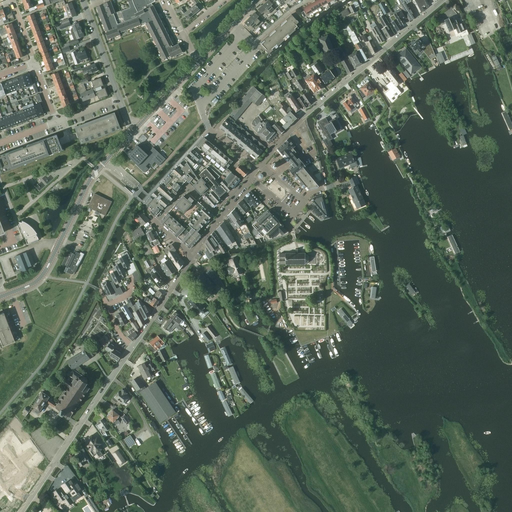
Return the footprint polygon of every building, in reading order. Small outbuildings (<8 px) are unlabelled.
[(42,0),(38,0),(39,1),(40,4),(36,5),(38,9),(45,6),(42,0)] [(155,1),(154,0),(126,0),(128,2),(131,8),(121,11),(115,13),(111,1),(104,3),(105,5),(103,6),(103,5),(97,7),(106,31),(107,31),(107,32),(106,33),(108,39),(120,35),(120,33),(139,25),(141,24),(145,23),(146,24),(163,59),(170,56),(170,57),(170,56),(169,55),(170,54),(172,58),(171,58),(183,52),(179,44),(172,47),(172,46),(173,45),(153,5),(153,6),(152,3),(155,1)] [(190,9),(194,14),(200,10),(196,5),(198,3),(196,0),(192,0),(194,3),(191,5),(192,7),(190,9)] [(264,5),(272,15),(277,11),(276,9),(278,8),(272,0),(270,2),(269,0),(264,5)] [(318,9),(323,6),(319,0),(316,0),(315,1),(314,0),(313,1),(318,9)] [(396,0),(398,4),(401,9),(409,22),(416,18),(408,5),(407,4),(412,1),(411,0),(396,0)] [(412,0),(419,12),(425,9),(423,7),(429,4),(427,0),(412,0)] [(66,12),(74,9),(72,2),(66,5),(64,1),(55,4),(56,8),(64,9),(66,12)] [(313,13),(318,9),(313,1),(311,2),(311,3),(308,5),(313,13)] [(31,2),(24,4),(26,10),(29,9),(30,11),(35,9),(34,7),(33,7),(31,2)] [(382,2),(379,4),(384,15),(388,13),(382,2)] [(259,11),(258,13),(264,20),(266,18),(267,19),(272,15),(264,5),(258,10),(259,11)] [(304,17),(313,13),(308,5),(303,8),(304,11),(301,13),(304,17)] [(354,5),(348,7),(352,14),(357,12),(354,5)] [(194,14),(190,9),(185,12),(183,10),(182,7),(177,10),(178,13),(181,12),(188,20),(194,14)] [(3,9),(0,10),(0,18),(2,24),(9,22),(8,19),(3,21),(2,17),(6,16),(5,14),(8,13),(6,8),(3,9)] [(74,9),(66,12),(67,16),(68,15),(69,18),(76,15),(74,9)] [(347,9),(339,13),(342,18),(350,14),(347,9)] [(400,9),(393,13),(401,26),(405,23),(403,20),(405,18),(406,18),(400,9)] [(262,21),(264,20),(258,13),(256,14),(255,13),(250,18),(259,27),(264,23),(262,21)] [(29,22),(36,19),(34,14),(27,16),(29,22)] [(296,20),(295,18),(291,15),(286,19),(286,20),(280,25),(275,30),(269,35),(263,40),(265,41),(261,44),(266,50),(265,50),(269,54),(273,50),(272,49),(277,45),(278,46),(285,40),(284,39),(289,35),(290,36),(296,30),(295,29),(298,27),(296,25),(299,23),(297,20),(296,20)] [(381,29),(387,39),(393,35),(387,26),(389,25),(383,15),(378,18),(384,28),(381,29)] [(394,15),(390,17),(393,21),(391,22),(391,23),(397,33),(403,29),(403,28),(396,19),(394,15)] [(453,16),(444,20),(449,31),(454,28),(457,35),(461,33),(462,36),(468,34),(467,30),(465,31),(461,22),(457,24),(456,20),(455,21),(453,16)] [(255,32),(259,27),(250,18),(245,23),(246,24),(244,26),(244,25),(244,26),(251,33),(253,30),(255,32)] [(31,27),(38,25),(36,19),(29,22),(31,27)] [(5,33),(7,32),(14,29),(12,23),(5,26),(6,28),(0,30),(0,31),(1,34),(5,33)] [(73,27),(71,30),(72,33),(74,32),(82,30),(79,23),(72,25),(73,27)] [(33,33),(40,31),(38,25),(31,27),(33,33)] [(379,44),(385,41),(378,29),(376,26),(371,29),(379,44)] [(16,34),(14,29),(7,32),(9,37),(16,34)] [(74,32),(72,33),(74,40),(78,39),(84,36),(82,30),(74,32)] [(353,32),(349,34),(358,50),(362,48),(353,32)] [(16,34),(9,37),(11,42),(18,40),(16,34)] [(369,41),(365,34),(362,36),(365,43),(366,42),(372,55),(377,51),(372,39),(369,41)] [(325,55),(334,51),(328,35),(319,38),(325,55)] [(422,42),(419,39),(415,42),(416,43),(411,46),(415,50),(414,51),(416,54),(419,52),(420,53),(423,51),(426,49),(429,56),(433,54),(429,44),(426,45),(423,41),(422,42)] [(14,51),(6,55),(6,57),(12,54),(22,51),(20,45),(13,48),(14,51)] [(363,47),(358,50),(364,62),(370,58),(364,47),(363,47)] [(12,54),(6,57),(8,62),(11,61),(13,60),(12,57),(13,57),(16,56),(18,59),(24,56),(22,51),(12,54)] [(76,52),(71,53),(75,64),(80,63),(79,61),(88,58),(85,51),(77,54),(76,52)] [(355,69),(359,66),(364,64),(357,51),(348,56),(355,69)] [(402,59),(400,61),(403,64),(403,63),(405,66),(404,66),(407,69),(408,68),(411,72),(412,71),(418,66),(406,52),(403,55),(401,57),(402,59)] [(504,68),(498,54),(493,56),(499,70),(504,68)] [(45,65),(52,63),(50,57),(43,60),(45,65)] [(341,61),(343,65),(348,74),(353,71),(350,65),(351,64),(348,59),(347,60),(346,59),(341,61)] [(47,71),(54,69),(52,63),(45,65),(47,71)] [(318,63),(311,67),(317,76),(319,75),(323,72),(324,71),(318,63)] [(89,74),(97,71),(95,64),(83,69),(85,74),(88,72),(89,74)] [(390,65),(383,71),(386,76),(388,78),(391,81),(392,82),(387,85),(387,86),(391,90),(387,93),(391,98),(394,96),(395,96),(396,97),(401,93),(396,87),(396,86),(402,81),(390,65)] [(300,79),(298,75),(294,68),(286,73),(290,80),(295,77),(297,81),(295,82),(301,91),(306,88),(300,79)] [(329,70),(320,76),(326,84),(335,78),(329,70)] [(401,73),(400,73),(398,75),(404,82),(404,81),(407,79),(401,73)] [(29,74),(23,76),(27,87),(27,88),(33,86),(33,85),(29,74)] [(305,80),(314,92),(318,90),(320,90),(322,89),(323,87),(320,82),(318,80),(314,74),(311,76),(310,74),(304,78),(305,80)] [(23,76),(18,78),(22,89),(27,87),(23,76)] [(18,78),(12,80),(16,91),(22,89),(18,78)] [(101,78),(92,81),(95,90),(93,90),(95,95),(97,94),(99,99),(108,96),(105,88),(102,89),(101,86),(104,85),(101,78)] [(87,79),(80,81),(82,88),(85,87),(84,84),(89,82),(87,79)] [(12,80),(7,82),(11,93),(16,91),(12,80)] [(7,82),(2,84),(6,94),(11,93),(7,82)] [(58,91),(64,89),(62,83),(56,86),(58,91)] [(363,102),(376,93),(368,83),(364,86),(363,86),(362,87),(362,88),(357,91),(363,102)] [(245,96),(252,101),(258,106),(266,97),(253,86),(245,96)] [(93,89),(87,91),(89,99),(96,96),(95,95),(93,90),(93,89)] [(87,91),(80,94),(83,101),(89,99),(87,91)] [(290,94),(289,92),(284,95),(286,97),(295,112),(301,108),(291,93),(290,94)] [(301,96),(308,106),(313,103),(306,93),(301,96)] [(249,104),(252,101),(245,96),(243,99),(249,104)] [(304,109),(308,106),(301,96),(297,99),(304,109)] [(355,103),(351,98),(348,101),(347,101),(346,100),(343,102),(344,103),(344,104),(350,111),(357,105),(355,103)] [(68,99),(61,102),(64,108),(70,105),(68,99)] [(247,108),(249,104),(243,99),(240,102),(247,108)] [(244,111),(247,108),(240,102),(238,105),(244,111)] [(282,102),(278,105),(281,108),(279,110),(285,117),(280,121),(284,125),(283,126),(286,129),(286,130),(297,118),(296,117),(291,112),(292,110),(289,107),(288,108),(285,105),(282,102)] [(35,105),(34,106),(38,115),(38,116),(44,114),(43,113),(40,104),(39,104),(35,105)] [(242,114),(244,111),(238,105),(235,108),(242,114)] [(34,106),(29,108),(33,118),(38,116),(38,115),(34,106)] [(363,107),(359,109),(363,116),(365,120),(369,118),(363,107)] [(29,108),(24,110),(27,120),(28,120),(28,121),(31,120),(30,119),(33,118),(29,108)] [(239,117),(242,114),(235,108),(233,111),(239,117)] [(24,110),(18,112),(22,122),(27,120),(24,110)] [(236,120),(239,117),(233,111),(230,115),(236,120)] [(509,130),(511,129),(511,123),(506,111),(502,113),(509,130)] [(12,112),(7,114),(7,116),(11,126),(17,124),(13,114),(12,112)] [(18,112),(13,114),(17,124),(22,122),(18,112)] [(76,128),(77,133),(78,133),(79,135),(82,143),(120,129),(115,113),(76,128)] [(2,118),(6,128),(7,128),(7,129),(9,128),(9,127),(11,126),(7,116),(2,118)] [(225,133),(235,122),(229,116),(219,128),(225,133)] [(256,118),(252,123),(255,127),(254,128),(256,130),(255,131),(267,141),(269,144),(278,134),(275,132),(263,121),(262,123),(260,122),(256,118)] [(321,122),(318,123),(322,131),(326,136),(329,141),(333,139),(332,137),(331,134),(336,132),(337,133),(342,130),(335,119),(329,122),(328,121),(326,118),(320,121),(321,122)] [(235,122),(225,133),(232,138),(241,127),(235,122)] [(277,122),(272,127),(278,134),(280,136),(285,131),(277,122)] [(238,143),(247,132),(241,127),(232,138),(238,143)] [(244,148),(253,137),(252,135),(251,137),(249,135),(250,134),(247,132),(238,143),(244,148)] [(143,143),(147,138),(143,134),(139,139),(143,143)] [(57,135),(0,155),(0,173),(63,150),(60,143),(57,135)] [(204,137),(185,159),(197,177),(200,175),(206,168),(227,192),(228,192),(233,188),(232,187),(239,178),(227,168),(233,161),(210,142),(204,137)] [(259,143),(258,143),(257,142),(258,140),(253,137),(244,148),(250,154),(259,143)] [(294,176),(306,166),(304,164),(304,165),(302,162),(299,158),(298,159),(296,156),(299,153),(294,147),(295,146),(289,138),(285,141),(286,142),(278,149),(283,156),(284,156),(291,165),(290,166),(291,168),(289,170),(294,176)] [(259,143),(250,154),(256,159),(263,151),(262,151),(266,147),(260,142),(258,143),(259,143)] [(141,148),(137,145),(128,156),(142,170),(152,160),(159,166),(166,159),(153,147),(150,152),(143,146),(141,148)] [(389,152),(388,153),(393,161),(393,160),(400,156),(396,148),(389,152)] [(351,153),(337,158),(340,168),(350,165),(352,169),(358,166),(356,162),(355,162),(352,154),(354,153),(353,151),(350,152),(351,153)] [(146,201),(146,202),(157,216),(183,187),(181,186),(187,180),(193,186),(212,207),(221,200),(220,198),(211,188),(207,184),(204,181),(202,178),(200,175),(197,177),(185,159),(170,176),(149,198),(148,200),(146,201)] [(244,177),(249,172),(241,164),(236,169),(244,177)] [(320,186),(306,166),(294,176),(306,191),(307,190),(307,191),(317,188),(320,186)] [(206,168),(200,175),(202,178),(204,181),(207,184),(211,188),(220,198),(227,192),(206,168)] [(357,209),(366,205),(357,185),(360,184),(356,176),(349,179),(353,188),(348,190),(357,209)] [(256,206),(261,202),(251,191),(244,197),(251,207),(254,204),(256,206)] [(95,193),(89,206),(88,207),(96,211),(95,213),(100,216),(101,214),(105,216),(112,202),(95,193)] [(213,215),(190,194),(186,198),(183,196),(160,222),(164,225),(190,249),(192,247),(202,236),(198,232),(213,215)] [(315,199),(311,200),(312,200),(322,213),(324,219),(330,217),(323,195),(315,197),(315,199)] [(242,200),(235,207),(235,208),(239,212),(242,216),(241,216),(242,217),(243,218),(247,215),(245,213),(250,209),(246,204),(242,200)] [(235,208),(228,215),(228,216),(229,218),(231,220),(233,223),(231,224),(235,230),(239,227),(242,232),(243,234),(244,235),(245,238),(250,236),(251,235),(245,223),(242,219),(243,218),(242,217),(241,216),(238,212),(235,208)] [(268,210),(252,225),(263,237),(264,236),(268,233),(279,222),(268,210)] [(142,226),(149,220),(141,211),(135,217),(142,226)] [(18,221),(27,244),(31,243),(32,244),(38,241),(38,240),(39,239),(38,237),(37,234),(35,232),(33,230),(31,228),(29,226),(27,225),(25,224),(23,223),(18,221)] [(224,221),(216,229),(226,244),(230,250),(238,245),(236,240),(231,234),(232,233),(226,224),(224,221)] [(281,224),(279,222),(268,233),(264,236),(268,240),(287,235),(289,232),(283,226),(284,226),(282,223),(281,224)] [(151,226),(151,225),(144,228),(145,229),(144,230),(152,246),(153,246),(154,247),(160,244),(159,243),(161,242),(152,225),(151,226)] [(136,240),(145,235),(140,227),(131,232),(136,240)] [(214,232),(211,235),(223,253),(223,254),(224,253),(227,251),(222,244),(216,235),(214,232)] [(459,251),(451,233),(447,235),(455,253),(459,251)] [(211,235),(204,243),(205,243),(206,245),(207,247),(206,248),(205,248),(206,250),(211,258),(217,255),(223,253),(211,235)] [(172,244),(164,249),(170,258),(169,259),(175,268),(176,267),(179,271),(184,263),(175,251),(176,250),(172,244)] [(157,245),(152,248),(155,254),(160,252),(157,245)] [(300,253),(300,249),(296,249),(296,253),(280,253),(280,264),(286,264),(286,265),(306,264),(309,261),(308,256),(308,254),(305,253),(300,253)] [(20,272),(30,268),(29,266),(34,264),(32,257),(29,251),(14,257),(20,272)] [(75,255),(68,251),(62,264),(67,267),(64,271),(72,274),(73,272),(75,273),(84,254),(82,253),(81,254),(76,252),(75,255)] [(122,257),(119,259),(120,260),(124,270),(127,268),(126,266),(130,264),(129,263),(132,262),(129,256),(126,258),(124,253),(121,254),(122,257)] [(165,257),(159,262),(161,265),(168,276),(177,271),(169,259),(166,255),(164,256),(165,257)] [(235,276),(243,273),(237,257),(228,260),(232,269),(231,269),(232,271),(233,272),(235,276)] [(118,265),(115,267),(115,268),(120,277),(123,276),(122,273),(126,272),(124,270),(120,260),(117,262),(118,265)] [(152,271),(150,273),(152,276),(154,279),(160,287),(166,282),(163,278),(161,276),(164,274),(159,268),(157,265),(151,269),(152,271)] [(114,272),(110,274),(116,285),(119,283),(118,281),(121,279),(120,277),(115,268),(112,270),(114,272)] [(137,271),(132,274),(134,278),(134,283),(141,279),(137,271)] [(215,273),(210,278),(215,283),(218,280),(215,273)] [(207,280),(202,274),(194,281),(199,287),(198,288),(203,293),(207,296),(215,288),(212,285),(213,284),(208,279),(207,280)] [(106,281),(102,283),(104,286),(103,286),(108,296),(115,293),(113,289),(115,288),(116,288),(113,281),(111,282),(110,283),(110,282),(107,284),(106,281)] [(406,285),(414,296),(418,293),(410,282),(406,285)] [(160,300),(164,294),(158,290),(154,296),(160,300)] [(195,297),(195,296),(188,302),(199,314),(201,312),(203,314),(204,313),(208,310),(201,303),(203,302),(197,295),(195,297)] [(147,297),(144,300),(149,303),(156,308),(160,301),(155,298),(152,296),(150,299),(147,297)] [(130,303),(129,303),(130,307),(133,305),(136,311),(133,313),(135,317),(141,328),(146,322),(145,320),(144,320),(140,312),(136,303),(134,301),(132,302),(130,303)] [(141,301),(136,303),(145,320),(148,318),(149,314),(151,310),(141,301)] [(128,320),(131,318),(133,317),(126,305),(121,308),(123,311),(126,316),(128,319),(128,320)] [(336,311),(351,329),(355,325),(352,322),(353,321),(345,311),(344,311),(341,307),(336,311)] [(126,316),(123,311),(121,312),(116,315),(122,326),(128,322),(127,320),(128,319),(126,316)] [(479,322),(475,316),(472,311),(468,314),(473,323),(474,323),(474,324),(479,322)] [(177,324),(181,328),(183,330),(185,328),(183,326),(184,324),(184,321),(183,320),(184,319),(175,312),(169,319),(174,323),(174,322),(177,324)] [(3,313),(0,313),(0,342),(2,347),(14,342),(3,313)] [(133,328),(136,333),(140,329),(135,321),(133,321),(131,318),(128,320),(132,327),(133,328)] [(180,330),(181,328),(177,324),(174,322),(174,323),(169,319),(163,327),(170,333),(175,327),(180,330)] [(209,325),(205,328),(214,338),(218,335),(209,325)] [(128,337),(132,340),(132,341),(137,335),(136,333),(133,328),(132,327),(127,330),(130,335),(128,337)] [(157,351),(165,344),(158,336),(150,343),(157,351)] [(114,348),(114,349),(116,346),(110,343),(105,350),(111,353),(114,348)] [(94,356),(89,348),(85,350),(67,361),(73,370),(69,375),(74,378),(71,384),(69,382),(70,382),(66,379),(62,383),(67,386),(67,385),(69,387),(66,391),(64,390),(59,399),(60,400),(57,404),(56,403),(55,404),(51,400),(52,399),(50,397),(42,392),(32,407),(36,409),(34,412),(38,414),(39,412),(40,412),(47,402),(61,411),(59,413),(63,416),(65,414),(70,418),(90,388),(86,386),(88,384),(87,383),(88,382),(87,378),(77,372),(80,368),(79,366),(90,358),(94,356)] [(123,354),(114,349),(114,348),(111,353),(109,355),(118,361),(123,354)] [(162,349),(158,351),(163,362),(167,360),(162,349)] [(228,352),(223,354),(227,365),(227,367),(234,365),(228,352)] [(210,369),(213,368),(209,357),(205,358),(208,369),(210,368),(210,369)] [(146,362),(138,366),(144,380),(150,376),(151,378),(154,377),(153,374),(152,375),(150,372),(154,370),(153,368),(152,368),(150,364),(147,365),(146,362)] [(228,369),(234,380),(238,378),(233,367),(228,369)] [(216,390),(221,388),(215,372),(210,374),(214,383),(214,384),(215,387),(216,388),(216,390)] [(146,388),(138,377),(131,381),(139,394),(141,392),(161,422),(176,412),(156,382),(146,388)] [(243,389),(240,392),(250,403),(253,400),(243,389)] [(127,394),(122,390),(121,391),(120,391),(117,395),(116,394),(112,399),(117,402),(118,401),(123,405),(129,397),(127,395),(127,394)] [(229,416),(233,414),(228,403),(223,405),(228,415),(229,416)] [(119,413),(116,410),(115,412),(113,410),(107,417),(116,424),(119,421),(118,419),(120,416),(118,414),(119,413)] [(125,415),(121,417),(126,425),(130,422),(125,415)] [(106,431),(109,429),(102,419),(99,421),(100,422),(96,425),(103,435),(106,433),(105,431),(106,431)] [(126,432),(122,434),(125,439),(124,440),(129,448),(136,443),(130,435),(129,436),(126,432)] [(93,435),(86,440),(89,444),(87,445),(91,452),(93,450),(96,454),(103,449),(100,445),(102,444),(97,437),(95,439),(93,435)] [(83,454),(80,449),(76,452),(80,460),(78,461),(81,467),(85,464),(84,462),(89,459),(86,453),(83,454)] [(70,480),(62,486),(66,492),(66,493),(66,494),(67,493),(72,501),(73,502),(72,500),(80,494),(78,492),(81,490),(77,482),(74,484),(73,485),(70,480)] [(60,488),(53,493),(60,503),(63,500),(68,506),(73,503),(66,494),(66,493),(64,491),(63,492),(60,488)]
